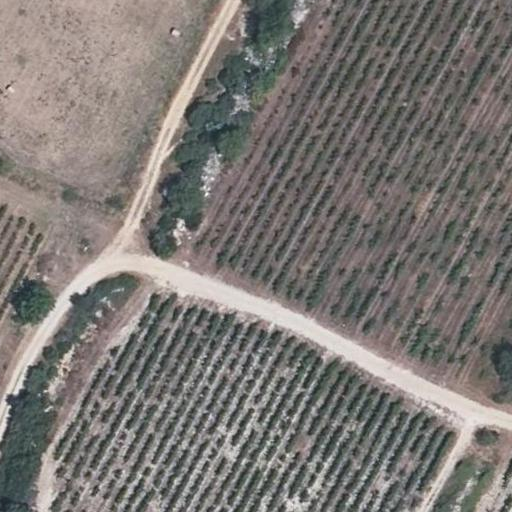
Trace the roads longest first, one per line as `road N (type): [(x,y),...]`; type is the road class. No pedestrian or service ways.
road 1 (track): [(0,409),(80,277),(119,267),(224,299),(511,422)]
road 2 (track): [(119,267),(152,161),(238,0)]
